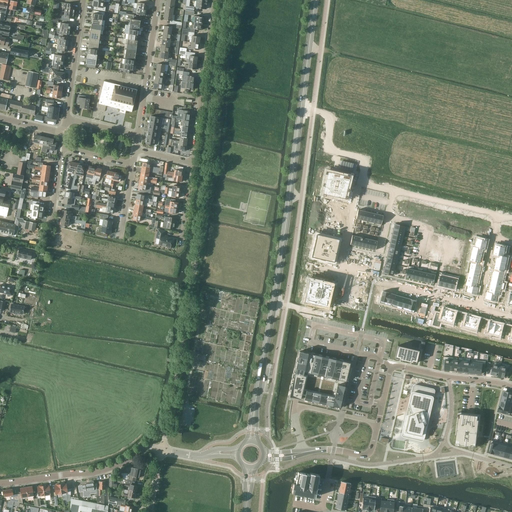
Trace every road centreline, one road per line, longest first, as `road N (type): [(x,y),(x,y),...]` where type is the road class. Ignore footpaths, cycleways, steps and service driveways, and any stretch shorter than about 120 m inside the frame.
road 1 (unclassified): [(161,449),(206,202),(230,0)]
road 2 (tertiary): [(253,415),(314,0)]
road 3 (residential): [(359,183),(339,272),(478,308)]
road 4 (track): [(329,122),(393,117),(511,137)]
road 5 (unclassified): [(0,483),(88,473),(146,447),(161,449)]
road 6 (residential): [(192,163),(215,0)]
road 7 (residential): [(139,136),(157,0)]
road 8 (residential): [(303,452),(296,403),(377,422)]
road 9 (track): [(367,120),(382,42),(379,0)]
road 10 (residential): [(511,386),(393,365)]
road 11 (track): [(300,109),(328,116),(327,144),(359,159),(359,183)]
